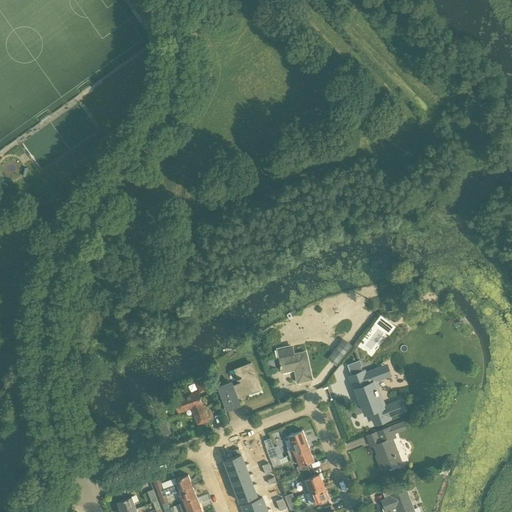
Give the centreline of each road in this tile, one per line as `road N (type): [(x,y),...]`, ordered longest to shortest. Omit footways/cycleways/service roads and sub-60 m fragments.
road 1 (tertiary): [(88,494),(48,385),(47,307),(70,240),(167,92),(176,46),(170,0)]
road 2 (residential): [(197,444),(297,403),(314,409),(359,511)]
road 3 (residential): [(88,494),(197,444)]
